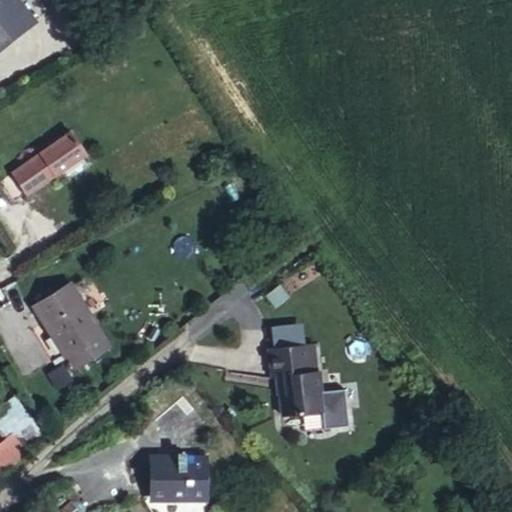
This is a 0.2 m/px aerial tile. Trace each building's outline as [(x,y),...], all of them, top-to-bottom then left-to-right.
[(33,0),(20,0),(0,14),(15,35),(21,43),(24,47),(53,26),(33,0)] [(0,61),(4,58),(2,57),(0,53),(0,46),(15,35),(0,14),(0,61)] [(21,43),(15,35),(0,46),(0,53),(2,57),(21,43)] [(98,150),(83,130),(25,171),(40,191),(98,150)] [(78,289),(41,311),(52,329),(55,327),(82,374),(116,354),(78,289)] [(314,348),(277,351),(279,380),(285,380),(288,420),(329,416),(326,375),(316,376),(314,348)] [(189,398),(182,404),(194,417),(201,411),(189,398)] [(21,399),(0,411),(0,413),(23,454),(45,441),(21,399)] [(182,457),(188,457),(188,440),(190,442),(211,423),(201,411),(194,417),(182,404),(162,422),(173,435),(179,430),(181,431),(181,454),(182,454),(182,457)] [(181,454),(155,454),(154,495),(169,495),(174,499),(210,500),(211,458),(188,457),(182,457),(182,454),(181,454)] [(72,498),(63,506),(68,511),(80,511),(83,510),(72,498)]
